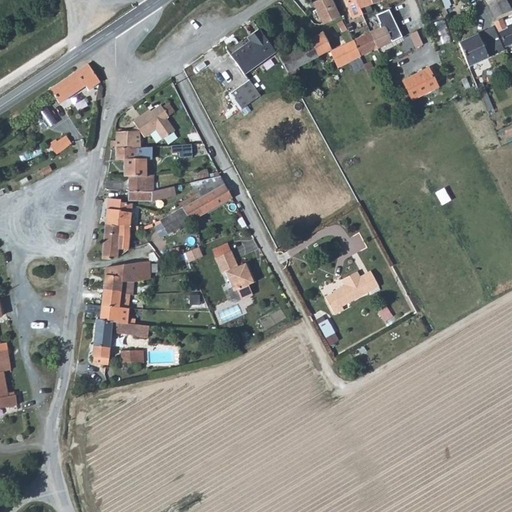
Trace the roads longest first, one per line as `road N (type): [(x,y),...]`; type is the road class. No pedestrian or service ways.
road 1 (unclassified): [(60,478),(60,384),(118,75)]
road 2 (residential): [(169,62),(321,352)]
road 3 (secondary): [(112,33),(0,104)]
